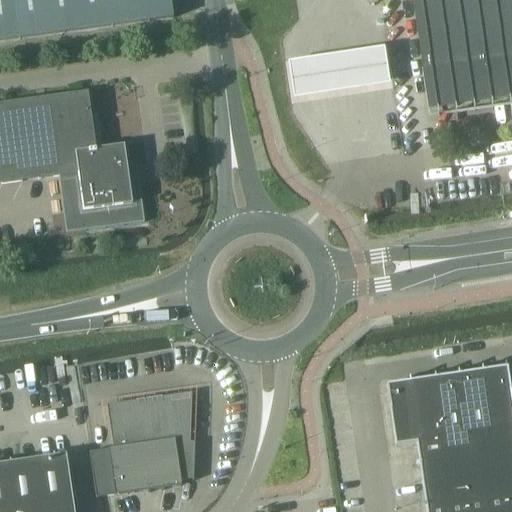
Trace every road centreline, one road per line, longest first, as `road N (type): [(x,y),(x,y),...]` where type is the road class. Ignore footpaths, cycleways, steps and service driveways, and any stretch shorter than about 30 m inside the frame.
road 1 (unclassified): [(380,511),(360,374),(508,350),(511,374)]
road 2 (unclassified): [(246,225),(214,0)]
road 3 (secondary): [(0,330),(198,296)]
road 4 (secondary): [(325,277),(511,252)]
road 5 (unclassified): [(228,511),(259,446),(268,351)]
